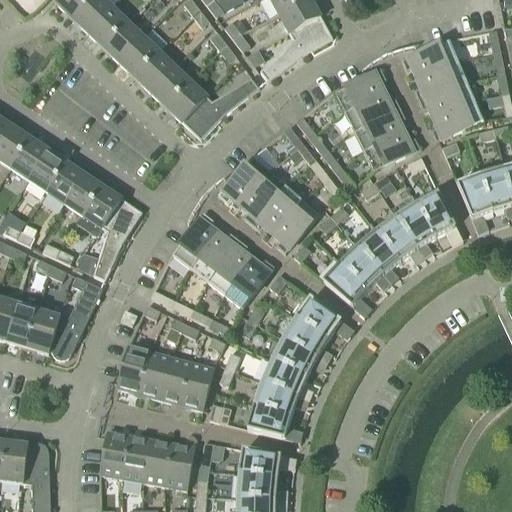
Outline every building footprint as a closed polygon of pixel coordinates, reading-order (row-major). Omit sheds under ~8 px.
[(62,0),(56,7),(72,22),(93,0),(62,0)] [(100,0),(93,0),(72,22),(88,37),(112,12),(100,0)] [(199,0),(207,10),(214,4),(211,0),(199,0)] [(268,0),(278,18),(309,1),(308,0),(268,0)] [(289,37),(320,20),(309,1),(278,18),(289,37)] [(193,20),(200,15),(191,3),(183,8),(193,20)] [(214,4),(207,10),(216,22),(223,16),(214,4)] [(104,52),(128,26),(112,12),(88,37),(104,52)] [(200,15),(193,20),(202,32),(209,27),(200,15)] [(292,44),(260,76),(268,86),(302,60),(307,57),(306,55),(319,48),(320,47),(322,46),(323,44),(324,42),(325,40),(325,38),(325,36),(325,34),(324,32),(323,29),(324,28),(320,20),(289,37),(292,44)] [(240,24),(234,29),(241,38),(247,33),(240,24)] [(119,67),(143,41),(128,26),(104,52),(119,67)] [(241,38),(234,29),(232,26),(224,32),(233,44),(241,38)] [(493,58),(501,56),(496,35),(488,36),(493,58)] [(219,55),(227,49),(218,37),(210,43),(219,55)] [(250,50),(241,39),(241,38),(233,44),(243,56),(250,50)] [(135,82),(159,56),(143,41),(119,67),(135,82)] [(416,83),(458,65),(449,44),(401,64),(406,75),(412,73),(416,83)] [(227,49),(219,55),(228,67),(236,61),(227,49)] [(151,97),(175,71),(159,56),(135,82),(151,97)] [(497,79),(505,77),(501,56),(493,58),(497,79)] [(418,105),(467,85),(458,65),(416,83),(421,93),(414,95),(418,105)] [(166,112),(190,86),(175,71),(151,97),(166,112)] [(344,117),(385,97),(380,88),(386,85),(380,74),(334,97),(344,117)] [(501,100),(509,98),(505,77),(497,79),(501,100)] [(206,101),(182,127),(189,133),(190,131),(192,134),(194,135),(196,136),(199,136),(201,136),(203,136),(206,135),(208,134),(209,133),(219,122),(221,124),(225,119),(259,93),(251,83),(212,106),(206,101)] [(433,122),(475,105),(467,85),(418,105),(423,115),(429,113),(433,122)] [(182,127),(206,101),(190,86),(166,112),(182,127)] [(353,137),(400,114),(395,104),(389,107),(385,97),(344,117),(353,137)] [(511,113),(509,98),(501,100),(505,121),(511,120),(511,113)] [(475,105),(433,122),(437,132),(431,135),(436,146),(484,126),(475,105)] [(363,156),(404,136),(399,126),(405,123),(400,114),(353,137),(363,156)] [(310,144),(316,139),(302,121),(296,126),(310,144)] [(0,149),(13,131),(0,122),(0,149)] [(493,133),(495,143),(509,139),(507,129),(493,133)] [(0,165),(11,172),(31,143),(13,131),(0,149),(0,165)] [(297,154),(303,149),(290,131),(283,136),(297,154)] [(481,146),(495,143),(493,133),(478,137),(481,146)] [(404,136),(363,156),(373,177),(420,153),(415,143),(408,146),(404,136)] [(323,161),(329,156),(316,139),(310,144),(323,161)] [(29,184),(48,155),(31,143),(11,172),(29,184)] [(456,147),(442,152),(445,161),(459,155),(456,147)] [(310,170),(316,165),(303,149),(297,154),(310,170)] [(47,196),(66,167),(48,155),(29,184),(47,196)] [(336,177),(342,172),(329,156),(323,161),(336,177)] [(239,210),(269,175),(252,160),(218,200),(227,208),(231,203),(239,210)] [(425,171),(421,162),(407,169),(412,177),(425,171)] [(323,187),(329,182),(316,165),(310,170),(323,187)] [(65,208),(84,179),(66,167),(47,196),(65,208)] [(511,171),(503,173),(511,204),(511,171)] [(342,172),(336,177),(349,195),(356,190),(342,172)] [(506,221),(511,219),(511,204),(503,173),(480,180),(493,217),(504,214),(506,221)] [(251,229),(286,189),(269,175),(239,210),(248,217),(243,222),(251,229)] [(83,220),(102,191),(84,179),(65,208),(83,220)] [(373,188),(378,196),(391,187),(386,179),(373,188)] [(457,189),(475,232),(485,228),(482,221),(493,217),(480,180),(457,189)] [(329,182),(323,187),(337,205),(343,200),(329,182)] [(366,204),(378,196),(373,188),(361,196),(366,204)] [(272,238),(302,204),(286,189),(251,229),(260,236),(264,231),(272,238)] [(102,191),(83,220),(77,229),(96,241),(101,232),(121,203),(102,191)] [(416,209),(436,243),(446,237),(449,244),(459,239),(438,197),(416,209)] [(107,237),(93,280),(105,286),(123,247),(126,241),(125,240),(133,228),(134,226),(134,224),(134,221),(134,219),(134,217),(133,215),(131,213),(130,211),(127,209),(128,208),(121,203),(101,232),(107,237)] [(302,204),(272,238),(280,245),(276,250),(285,258),(319,218),(302,204)] [(426,249),(436,243),(416,209),(396,222),(422,261),(430,255),(426,249)] [(330,221),(337,228),(348,218),(341,211),(330,221)] [(190,273),(217,237),(209,230),(213,225),(203,218),(172,260),(190,273)] [(325,238),(337,228),(330,221),(319,231),(325,238)] [(413,266),(422,261),(396,222),(376,236),(400,267),(409,260),(413,266)] [(25,228),(22,236),(33,241),(36,233),(25,228)] [(16,244),(20,235),(7,229),(3,238),(16,244)] [(20,235),(16,244),(30,251),(34,242),(33,241),(22,236),(20,235)] [(391,274),(400,267),(376,236),(358,251),(389,287),(396,280),(391,274)] [(207,286),(239,245),(230,238),(226,243),(217,237),(190,273),(207,286)] [(0,245),(0,256),(9,261),(13,252),(0,245)] [(224,299),(252,263),(243,257),(247,251),(239,245),(207,286),(224,299)] [(46,247),(42,256),(56,263),(60,254),(46,247)] [(303,249),(293,261),(301,267),(310,256),(303,249)] [(381,293),(389,287),(358,251),(340,268),(368,296),(376,288),(381,293)] [(13,252),(9,261),(22,267),(27,258),(13,252)] [(60,254),(56,263),(70,269),(74,260),(60,254)] [(252,263),(224,299),(242,313),(274,271),(265,264),(260,270),(252,263)] [(49,280),(53,270),(40,264),(35,273),(49,280)] [(91,268),(82,264),(77,273),(86,277),(91,268)] [(360,304),(368,296),(340,268),(323,287),(359,317),(366,309),(360,304)] [(53,270),(49,280),(62,286),(66,276),(53,270)] [(287,285),(279,279),(269,292),(277,298),(287,285)] [(60,320),(49,356),(51,357),(53,361),(56,364),(60,365),(64,365),(68,363),(71,359),(102,294),(76,281),(72,291),(82,295),(68,323),(60,320)] [(171,312),(174,305),(154,295),(151,302),(171,312)] [(0,344),(6,346),(18,308),(0,302),(0,344)] [(296,323),(328,345),(335,335),(341,340),(348,331),(339,324),(310,303),(296,323)] [(190,321),(193,314),(174,305),(171,312),(190,321)] [(27,350),(38,314),(18,308),(6,346),(17,349),(17,347),(27,350)] [(248,323),(257,329),(264,315),(255,309),(248,323)] [(147,310),(143,318),(156,324),(160,316),(147,310)] [(49,356),(60,320),(38,314),(27,350),(37,353),(36,355),(48,359),(49,356)] [(125,314),(120,324),(132,330),(137,320),(125,314)] [(209,331),(212,323),(193,314),(190,321),(209,331)] [(182,337),(186,329),(174,323),(170,331),(182,337)] [(212,323),(209,331),(229,340),(232,333),(212,323)] [(249,342),(257,329),(248,323),(240,337),(249,342)] [(322,354),(328,345),(296,323),(283,344),(324,367),(329,358),(322,354)] [(186,329),(182,337),(195,343),(199,335),(186,329)] [(225,348),(213,342),(209,350),(221,356),(225,348)] [(319,376),(324,367),(283,344),(272,365),(307,382),(312,372),(319,376)] [(139,397),(150,356),(128,350),(117,393),(129,396),(129,394),(139,397)] [(160,404),(171,362),(150,356),(139,397),(149,399),(149,401),(160,404)] [(224,372),(234,376),(240,361),(230,357),(224,372)] [(181,408),(192,367),(171,362),(160,404),(171,407),(171,405),(181,408)] [(302,392),(307,382),(272,365),(262,387),(306,405),(309,395),(302,392)] [(192,367),(181,408),(191,411),(190,412),(202,416),(214,373),(192,367)] [(228,391),(234,376),(224,372),(218,387),(228,391)] [(302,414),(306,405),(262,387),(254,410),(291,422),(295,411),(302,414)] [(213,408),(209,424),(219,427),(223,411),(213,408)] [(288,433),(291,422),(254,410),(247,434),(282,443),(281,444),(292,446),(295,435),(288,433)] [(122,483),(129,442),(119,440),(120,438),(107,436),(100,479),(122,483)] [(143,487),(151,444),(140,442),(139,444),(129,442),(122,483),(143,487)] [(164,491),(172,450),(162,448),(162,446),(151,444),(143,487),(164,491)] [(23,488),(27,451),(28,448),(15,447),(15,449),(5,447),(0,485),(23,488)] [(27,451),(23,488),(31,489),(32,511),(50,511),(48,457),(48,453),(45,449),(41,447),(37,447),(33,448),(30,451),(27,451)] [(214,449),(204,447),(201,463),(211,465),(214,449)] [(172,450),(164,491),(187,495),(194,452),(182,450),(182,452),(172,450)] [(242,454),(239,479),(277,483),(279,472),(286,474),(289,462),(278,460),(278,461),(242,454)] [(276,495),(277,483),(239,479),(236,503),(283,505),(284,495),(276,495)] [(196,501),(206,501),(207,485),(197,485),(196,501)] [(205,511),(206,501),(196,501),(195,511),(205,511)] [(282,511),(283,505),(236,503),(236,511),(282,511)]
